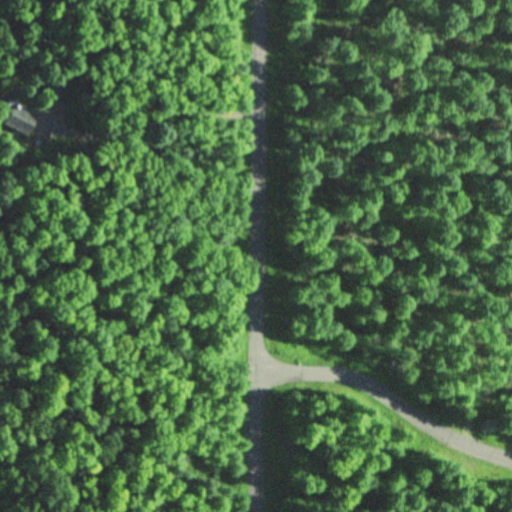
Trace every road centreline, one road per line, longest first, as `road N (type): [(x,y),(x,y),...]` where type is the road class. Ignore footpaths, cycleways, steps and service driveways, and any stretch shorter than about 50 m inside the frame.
road 1 (residential): [(258,511),(258,0)]
road 2 (residential): [(258,374),(332,376),(460,446),(511,461)]
